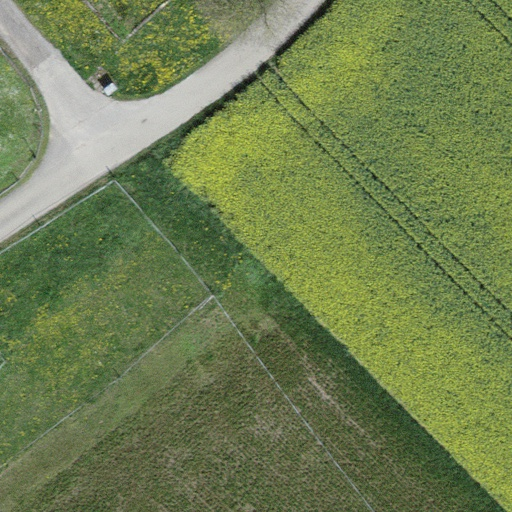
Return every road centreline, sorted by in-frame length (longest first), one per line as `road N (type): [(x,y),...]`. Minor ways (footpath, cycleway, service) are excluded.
road 1 (residential): [(121,143),(292,0)]
road 2 (unclassified): [(121,143),(0,10)]
road 3 (residential): [(0,219),(121,143)]
